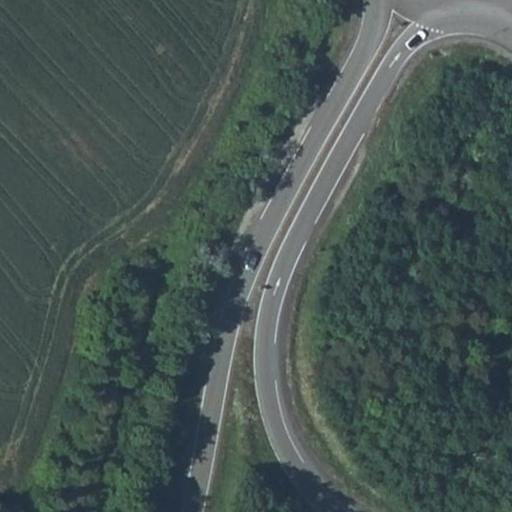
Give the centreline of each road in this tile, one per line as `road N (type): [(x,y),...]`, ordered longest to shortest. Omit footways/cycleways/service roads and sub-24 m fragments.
road 1 (trunk): [(334,511),(291,460),(276,424),(265,375),(275,288),(383,73),(440,11)]
road 2 (trunk): [(377,0),(363,53),(248,268),(192,511)]
